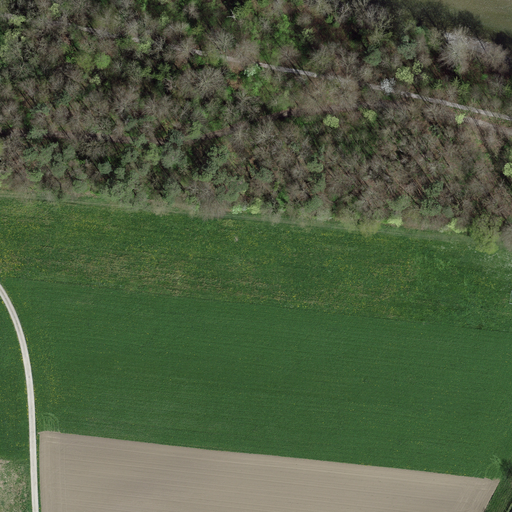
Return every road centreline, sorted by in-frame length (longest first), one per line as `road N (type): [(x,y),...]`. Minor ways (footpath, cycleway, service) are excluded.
road 1 (track): [(0,9),(147,45),(376,83),(511,123)]
road 2 (track): [(486,119),(324,107),(212,137),(0,122)]
road 3 (track): [(0,289),(27,362),(36,511)]
